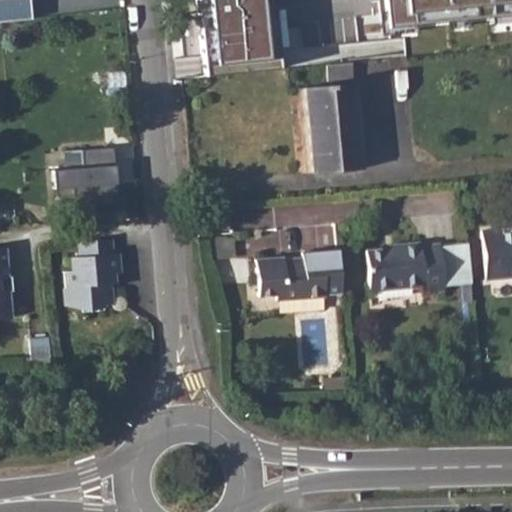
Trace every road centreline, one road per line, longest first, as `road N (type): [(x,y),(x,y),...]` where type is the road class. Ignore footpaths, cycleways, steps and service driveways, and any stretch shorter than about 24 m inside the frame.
road 1 (residential): [(151,0),(184,338),(160,432)]
road 2 (tertiary): [(412,470),(240,451)]
road 3 (tertiary): [(245,506),(292,488),(412,470)]
road 4 (unknown): [(329,214),(173,227)]
road 5 (tertiary): [(140,457),(93,478),(0,490)]
